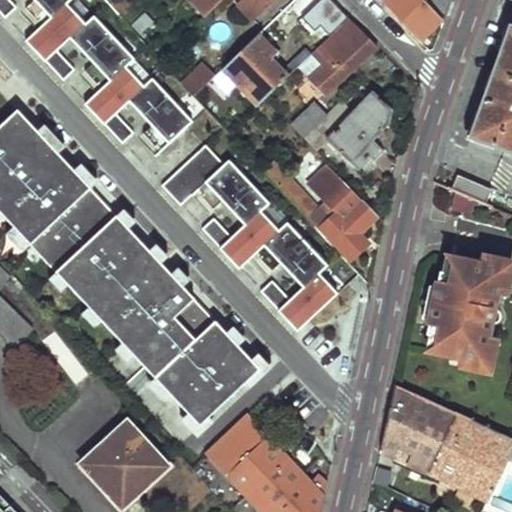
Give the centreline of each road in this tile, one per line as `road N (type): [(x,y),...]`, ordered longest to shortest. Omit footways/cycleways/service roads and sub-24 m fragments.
road 1 (residential): [(365,415),(342,408),(0,42)]
road 2 (residential): [(446,78),(423,148),(365,415)]
